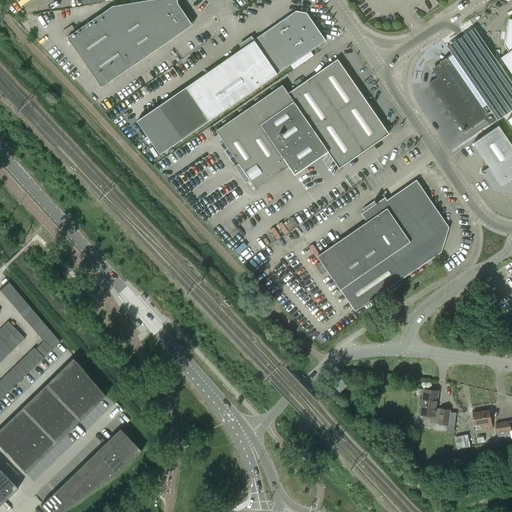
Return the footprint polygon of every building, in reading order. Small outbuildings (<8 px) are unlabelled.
[(193,25),(178,3),(177,0),(148,0),(113,5),(67,37),(101,87),(183,31),(193,25)] [(244,47),(186,87),(137,121),(160,155),(209,121),(315,48),(317,47),(318,46),(325,41),(306,13),(296,12),(252,42),(250,39),(242,44),(244,47)] [(502,57),(501,57),(511,73),(511,19),(509,19),(502,57)] [(437,77),(429,82),(464,133),(477,123),(478,117),(475,112),(478,110),(483,107),(486,111),(490,109),(453,54),(449,57),(444,60),(435,66),(434,72),(437,77)] [(328,152),(339,168),(389,134),(337,59),(329,65),(288,93),(282,85),(216,131),(239,164),(235,166),(246,182),(250,180),(256,189),(289,166),(295,174),(328,152)] [(511,145),(499,126),(473,143),(490,168),(487,170),(486,179),(494,190),(511,193),(511,145)] [(442,252),(449,227),(416,180),(387,200),(385,197),(378,202),(376,200),(363,209),(364,211),(361,213),(367,222),(317,256),(340,290),(355,311),(435,256),(442,252)] [(0,290),(4,295),(13,287),(9,283),(0,290)] [(8,299),(17,292),(13,287),(4,295),(8,299)] [(17,292),(8,299),(12,304),(21,296),(17,292)] [(473,292),(471,293),(464,298),(468,304),(477,298),(473,292)] [(21,296),(12,304),(16,309),(25,301),(21,296)] [(29,305),(25,301),(16,309),(20,313),(29,305)] [(24,318),(33,310),(29,305),(20,313),(24,318)] [(33,310),(24,318),(28,322),(37,314),(33,310)] [(41,319),(37,314),(28,322),(32,327),(41,319)] [(32,327),(35,331),(45,324),(41,319),(32,327)] [(8,321),(4,325),(12,334),(17,330),(8,321)] [(35,331),(39,336),(49,328),(45,324),(35,331)] [(0,328),(0,329),(8,338),(12,334),(4,325),(0,328)] [(60,342),(49,328),(39,336),(44,341),(52,349),(60,342)] [(25,338),(17,330),(12,334),(21,342),(25,338)] [(21,342),(12,334),(8,338),(16,347),(21,342)] [(12,351),(16,347),(8,338),(4,342),(12,351)] [(44,341),(40,345),(48,353),(52,349),(44,341)] [(0,346),(8,355),(12,351),(4,342),(0,345),(0,346)] [(48,353),(40,345),(36,349),(44,357),(48,353)] [(34,347),(30,352),(39,362),(44,357),(36,349),(34,347)] [(35,366),(39,362),(30,352),(25,356),(35,366)] [(21,360),(31,370),(35,366),(25,356),(21,360)] [(73,360),(62,370),(79,387),(90,377),(74,358),(73,359),(73,360)] [(21,360),(17,364),(26,374),(31,370),(21,360)] [(17,364),(13,368),(22,378),(26,374),(17,364)] [(18,382),(22,378),(13,368),(8,372),(18,382)] [(62,370),(54,377),(71,395),(79,387),(62,370)] [(18,382),(8,372),(4,376),(14,386),(18,382)] [(14,386),(4,376),(0,380),(10,390),(14,386)] [(54,377),(47,385),(63,402),(71,395),(54,377)] [(90,377),(79,387),(96,405),(105,397),(106,396),(90,377)] [(340,392),(346,386),(339,379),(333,385),(340,392)] [(10,390),(0,380),(0,388),(6,395),(10,390)] [(47,385),(39,393),(56,410),(63,402),(47,385)] [(79,387),(71,395),(88,412),(96,405),(79,387)] [(448,425),(454,426),(456,413),(450,412),(450,410),(439,408),(439,409),(436,409),(438,391),(423,389),(422,398),(421,406),(420,414),(430,416),(429,422),(437,423),(437,424),(448,425)] [(39,393),(31,400),(48,418),(56,410),(39,393)] [(71,395),(63,402),(80,420),(88,412),(71,395)] [(31,400),(23,408),(40,425),(48,418),(31,400)] [(63,402),(56,410),(73,428),(80,420),(63,402)] [(23,408),(15,416),(32,433),(40,425),(23,408)] [(56,410),(48,418),(65,435),(73,428),(56,410)] [(489,410),(472,413),(474,425),(481,424),(482,430),(492,428),(489,410)] [(15,416),(7,423),(24,441),(32,433),(15,416)] [(48,418),(40,425),(57,443),(65,435),(48,418)] [(511,439),(511,438),(509,421),(495,423),(497,433),(490,434),(491,443),(499,442),(511,439)] [(7,423),(0,429),(0,444),(6,450),(5,451),(7,452),(10,455),(24,441),(7,423)] [(40,425),(32,433),(49,451),(57,443),(40,425)] [(121,428),(112,437),(133,459),(142,450),(121,428)] [(32,433),(24,441),(41,458),(49,451),(32,433)] [(457,449),(470,447),(467,435),(455,437),(457,449)] [(112,437),(104,444),(125,466),(133,459),(112,437)] [(24,441),(10,455),(12,457),(13,459),(14,459),(27,472),(41,458),(24,441)] [(104,444),(96,452),(118,474),(125,466),(104,444)] [(96,452),(89,460),(108,480),(117,474),(118,474),(96,452)] [(89,460),(81,467),(99,486),(108,480),(89,460)] [(81,467),(73,475),(90,493),(99,486),(81,467)] [(1,470),(0,470),(0,493),(6,500),(18,488),(1,470)] [(73,475),(65,483),(81,499),(90,493),(73,475)] [(65,483),(57,490),(71,505),(81,499),(65,483)] [(57,490),(40,506),(46,511),(61,511),(71,505),(57,490)]
